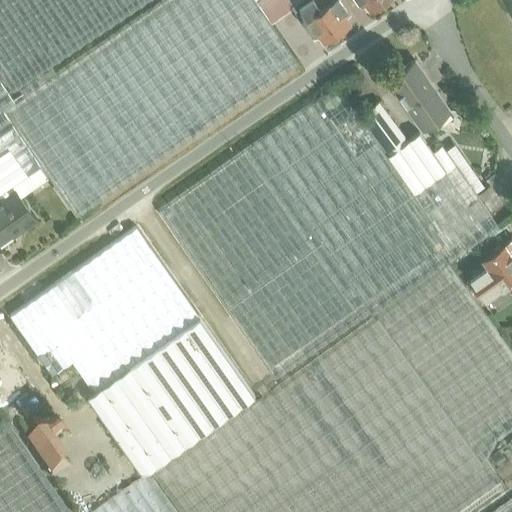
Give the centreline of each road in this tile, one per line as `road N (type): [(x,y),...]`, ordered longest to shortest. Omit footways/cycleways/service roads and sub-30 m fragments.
road 1 (unclassified): [(416,0),(0,286)]
road 2 (unclassified): [(417,0),(511,136)]
